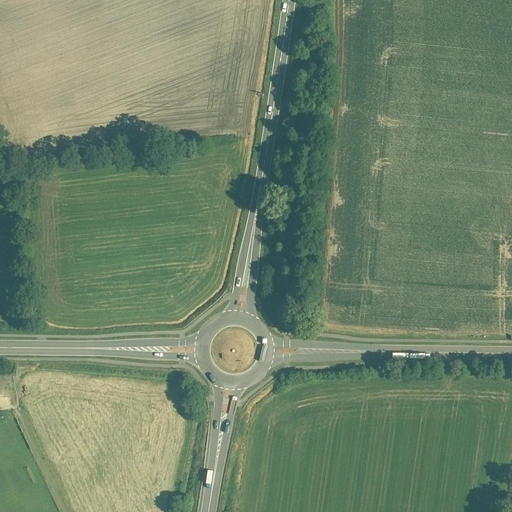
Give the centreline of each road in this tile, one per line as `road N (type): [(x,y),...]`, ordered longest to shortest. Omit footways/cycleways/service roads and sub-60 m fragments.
road 1 (secondary): [(289,0),(248,264)]
road 2 (tertiary): [(511,352),(347,350)]
road 3 (primary): [(0,346),(128,348)]
